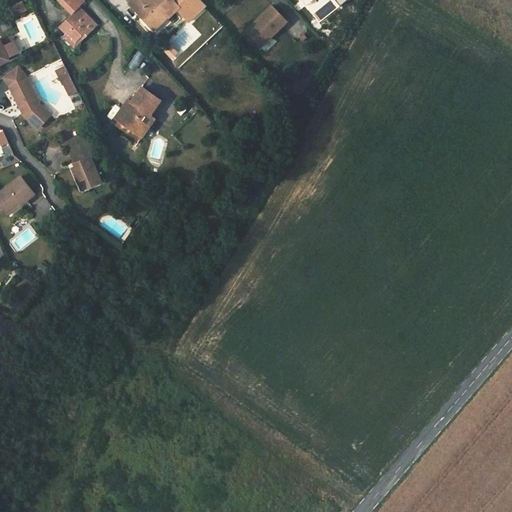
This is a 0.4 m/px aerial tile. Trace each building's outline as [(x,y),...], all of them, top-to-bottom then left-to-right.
[(59,28),(66,34),(67,33),(76,42),(85,33),(88,35),(99,25),(81,7),(86,1),(84,0),(57,0),(66,8),(68,6),(75,12),(59,28)] [(169,18),(180,8),(172,0),(147,0),(148,1),(146,2),(144,0),(133,0),(130,4),(150,25),(155,21),(159,26),(168,17),(169,18)] [(16,4),(20,14),(26,11),(22,1),(16,4)] [(288,22),(273,6),(245,31),(260,47),(288,22)] [(159,26),(155,21),(150,25),(155,30),(159,26)] [(74,49),(88,35),(85,33),(76,42),(67,33),(66,34),(63,37),(74,49)] [(0,40),(0,64),(9,60),(8,58),(18,54),(10,37),(0,41),(0,40)] [(17,65),(2,76),(9,85),(23,115),(37,128),(50,114),(39,103),(25,75),(17,65)] [(64,65),(56,69),(68,93),(77,89),(64,65)] [(129,99),(122,109),(125,111),(119,120),(116,118),(112,124),(138,143),(142,137),(138,134),(145,125),(147,126),(153,117),(151,115),(161,101),(142,87),(132,101),(129,99)] [(125,111),(122,109),(116,118),(119,120),(125,111)] [(65,143),(67,147),(87,139),(85,134),(65,143)] [(87,139),(67,147),(75,167),(71,168),(77,181),(85,177),(89,186),(100,181),(90,157),(94,155),(87,139)] [(20,175),(0,190),(0,204),(5,210),(17,201),(19,204),(33,193),(20,175)] [(85,177),(77,181),(80,190),(89,186),(85,177)] [(171,191),(176,196),(187,185),(182,180),(171,191)] [(17,201),(5,210),(7,213),(19,204),(17,201)] [(6,240),(18,253),(38,236),(27,222),(6,240)]
